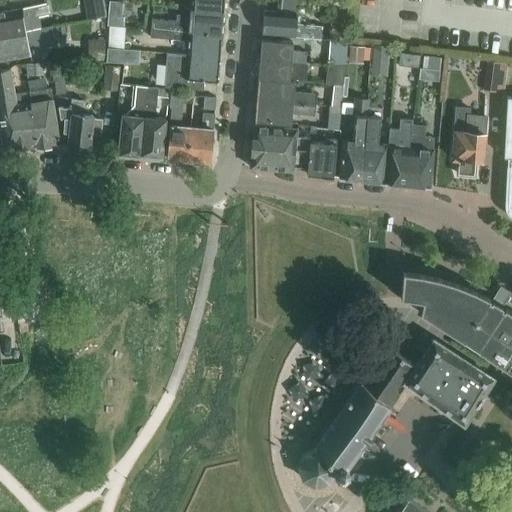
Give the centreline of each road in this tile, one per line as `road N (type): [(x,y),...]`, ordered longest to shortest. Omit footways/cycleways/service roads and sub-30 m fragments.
road 1 (residential): [(223,188),(423,208),(511,259)]
road 2 (residential): [(223,188),(241,0)]
road 3 (residential): [(53,181),(223,188)]
road 4 (residential): [(2,178),(30,241),(53,181)]
